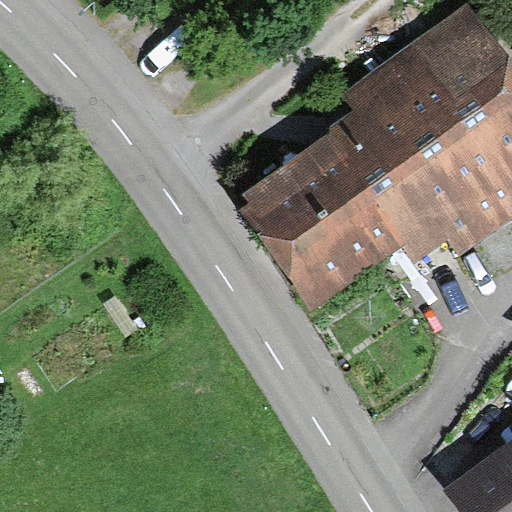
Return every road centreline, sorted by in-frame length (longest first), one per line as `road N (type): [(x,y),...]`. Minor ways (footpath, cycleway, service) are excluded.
road 1 (tertiary): [(0,3),(72,77),(155,190),(362,511)]
road 2 (track): [(372,0),(155,190)]
